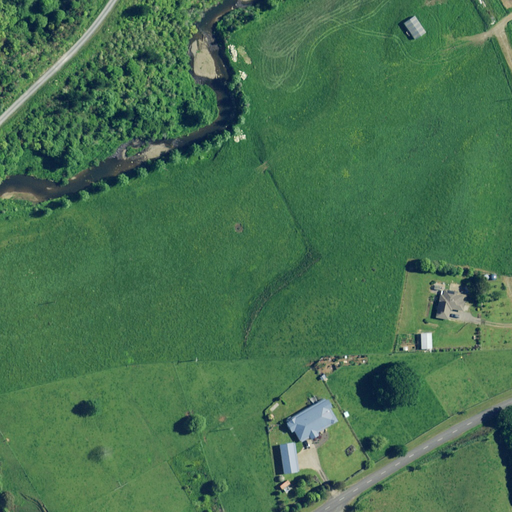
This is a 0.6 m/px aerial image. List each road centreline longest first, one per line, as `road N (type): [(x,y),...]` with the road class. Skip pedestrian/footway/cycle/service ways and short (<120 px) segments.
road 1 (unclassified): [(324,511),(511,403)]
road 2 (track): [(0,123),(117,0)]
